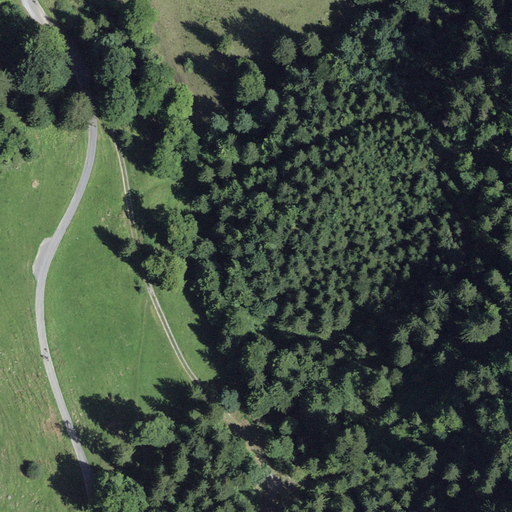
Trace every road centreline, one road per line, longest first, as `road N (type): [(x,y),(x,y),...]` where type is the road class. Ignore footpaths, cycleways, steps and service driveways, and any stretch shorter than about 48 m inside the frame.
road 1 (unclassified): [(92,511),(91,484),(48,365),(39,307),(47,259),(89,164),(92,101),(87,75),(32,0)]
road 2 (track): [(278,489),(340,473),(441,392),(455,371),(446,303),(468,252),(466,233),(440,194),(443,167),(462,149),(511,147)]
road 3 (track): [(87,75),(117,131),(154,298),(194,379),(278,489)]
road 4 (track): [(136,511),(143,473),(134,412),(147,281)]
